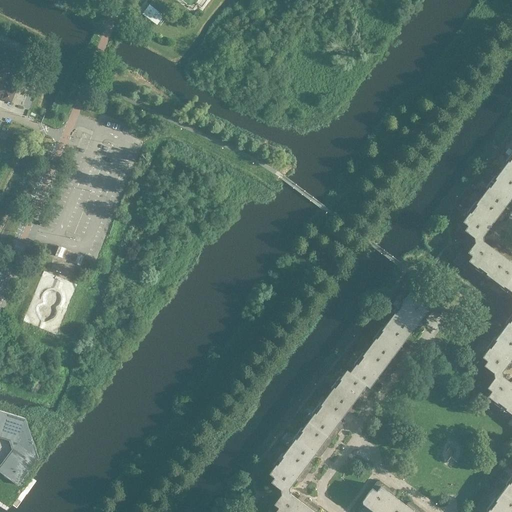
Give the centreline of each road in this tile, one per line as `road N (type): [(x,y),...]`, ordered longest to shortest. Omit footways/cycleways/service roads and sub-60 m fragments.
road 1 (unclassified): [(0,298),(111,23)]
road 2 (residential): [(357,444),(353,426),(437,327)]
